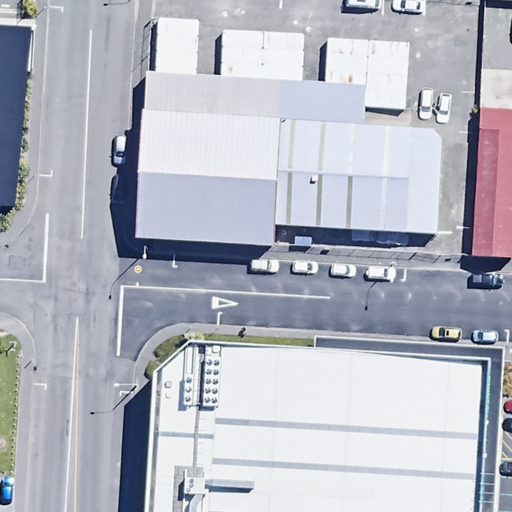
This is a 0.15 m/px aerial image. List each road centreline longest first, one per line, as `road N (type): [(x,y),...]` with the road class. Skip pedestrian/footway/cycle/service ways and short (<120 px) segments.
road 1 (residential): [(511,309),(76,285)]
road 2 (residential): [(76,285),(86,0)]
road 3 (residential): [(64,511),(76,285)]
